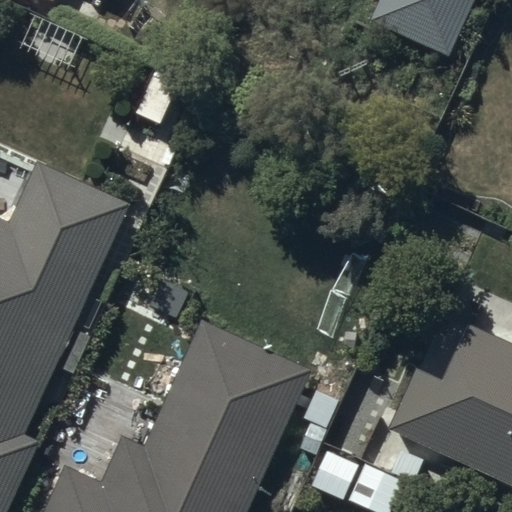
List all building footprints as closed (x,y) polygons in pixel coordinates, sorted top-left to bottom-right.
[(382,0),(369,30),(450,67),(481,0),(382,0)] [(0,511),(11,511),(40,452),(25,446),(133,214),(40,171),(10,235),(0,230),(0,511)] [(66,473),(47,511),(255,511),(318,379),(203,325),(144,453),(124,443),(102,490),(66,473)] [(418,382),(392,439),(511,494),(511,355),(472,337),(446,394),(418,382)] [(364,471),(347,509),(354,511),(397,511),(407,490),(364,471)]
